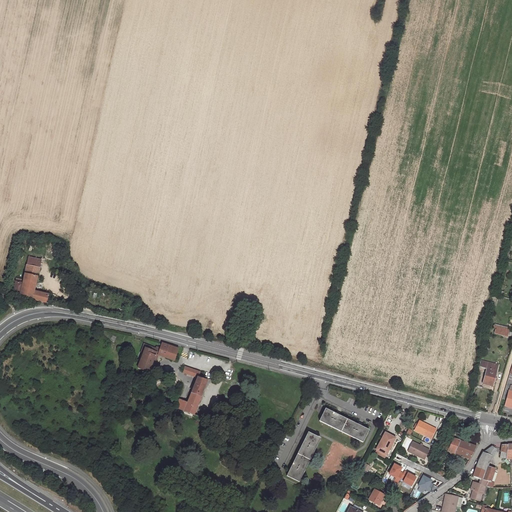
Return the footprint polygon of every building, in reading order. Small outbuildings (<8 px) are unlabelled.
[(24,280),(17,279),(13,295),(47,303),(49,295),(36,292),(44,256),(31,253),(24,280)] [(498,326),(496,333),(508,337),(510,329),(498,326)] [(160,348),(158,355),(159,355),(160,354),(175,359),(179,348),(162,343),(160,348)] [(143,355),(144,351),(145,348),(149,349),(150,347),(144,345),(141,354),(143,355)] [(156,361),(158,355),(160,348),(156,347),(156,350),(152,348),(153,348),(150,347),(149,349),(145,348),(144,351),(143,355),(139,368),(150,371),(153,360),(156,361)] [(482,361),(481,367),(488,369),(484,384),(493,386),(495,381),(496,381),(497,379),(496,378),(497,372),(498,366),(482,361)] [(185,371),(199,376),(201,372),(187,366),(185,371)] [(189,403),(186,411),(194,415),(208,380),(199,376),(189,403)] [(186,411),(189,403),(180,399),(177,408),(186,411)] [(326,409),(320,421),(364,443),(370,430),(326,409)] [(419,423),(415,431),(431,439),(436,430),(425,424),(424,425),(419,423)] [(309,432),(288,475),(300,481),(321,439),(309,432)] [(386,433),(377,450),(378,450),(386,455),(389,449),(390,450),(396,439),(386,433)] [(452,438),(448,451),(470,459),(474,453),(477,446),(462,441),(452,438)] [(413,443),(408,452),(424,461),(430,452),(413,443)] [(508,459),(509,455),(509,453),(508,453),(509,444),(502,445),(500,458),(508,459)] [(497,447),(495,445),(493,446),(491,447),(488,449),(486,451),(484,453),(492,456),(496,450),(495,449),(497,447)] [(489,467),(492,456),(484,453),(481,456),(480,460),(477,468),(488,470),(488,469),(489,467)] [(496,472),(493,483),(495,484),(499,471),(489,467),(488,469),(496,472)] [(474,476),(481,479),(484,480),(484,481),(488,470),(477,468),(474,475),(474,476)] [(493,483),(496,472),(488,469),(488,470),(484,481),(489,482),(493,483)] [(406,470),(399,482),(409,487),(415,475),(406,470)] [(427,492),(433,482),(420,475),(415,485),(427,492)] [(489,482),(484,481),(484,480),(482,484),(474,482),(472,490),(474,490),(472,499),(481,501),(484,491),(486,491),(489,482)] [(375,490),(369,500),(379,505),(384,495),(375,490)] [(443,508),(441,511),(455,511),(458,497),(447,495),(444,508),(443,508)]
